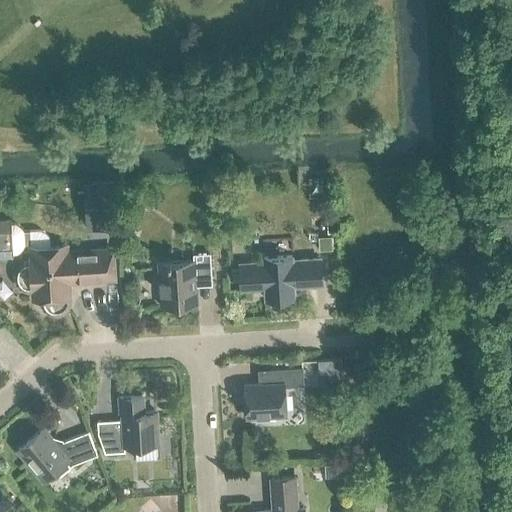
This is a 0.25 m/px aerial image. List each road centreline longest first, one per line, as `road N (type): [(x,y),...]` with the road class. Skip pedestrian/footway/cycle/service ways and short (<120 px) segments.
road 1 (residential): [(0,401),(59,350),(204,340)]
road 2 (residential): [(208,511),(204,340)]
road 3 (residential): [(204,340),(324,339)]
